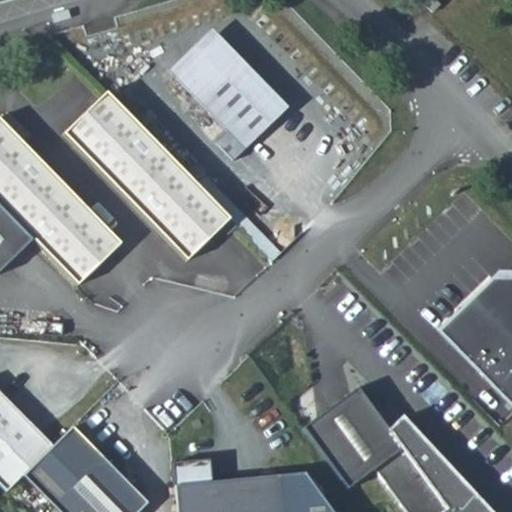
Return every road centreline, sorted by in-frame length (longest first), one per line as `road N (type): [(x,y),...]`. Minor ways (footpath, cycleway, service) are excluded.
road 1 (residential): [(461,116),(234,325),(152,347)]
road 2 (residential): [(349,0),(461,116)]
